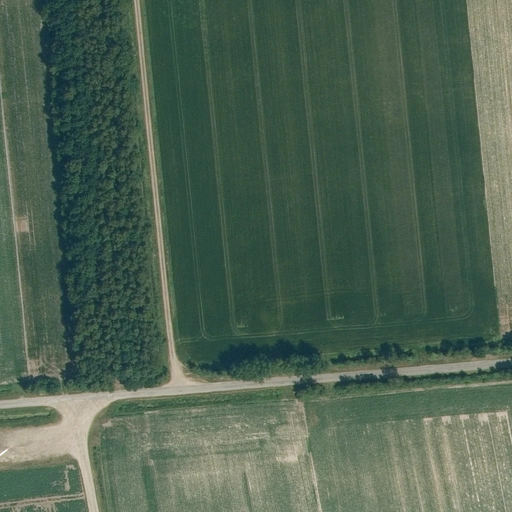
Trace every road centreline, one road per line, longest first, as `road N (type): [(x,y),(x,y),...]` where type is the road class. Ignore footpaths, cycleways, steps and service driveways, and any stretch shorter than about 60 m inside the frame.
road 1 (unclassified): [(0,404),(511,363)]
road 2 (track): [(132,0),(178,390)]
